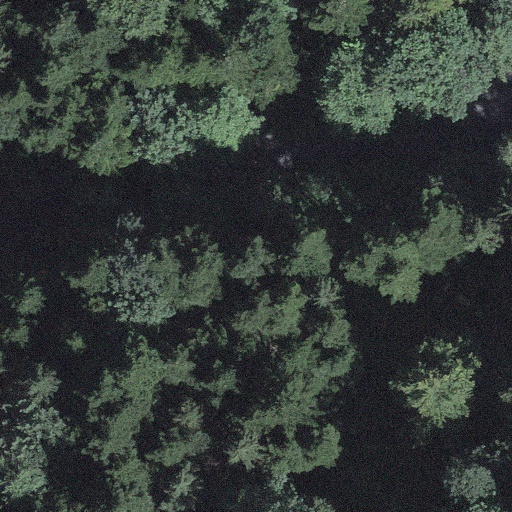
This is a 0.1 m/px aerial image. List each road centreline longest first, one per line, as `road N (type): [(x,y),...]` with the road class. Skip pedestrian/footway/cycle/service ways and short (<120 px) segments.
road 1 (track): [(511,127),(471,140),(221,157),(106,180),(0,221)]
road 2 (track): [(203,161),(332,89),(396,0)]
